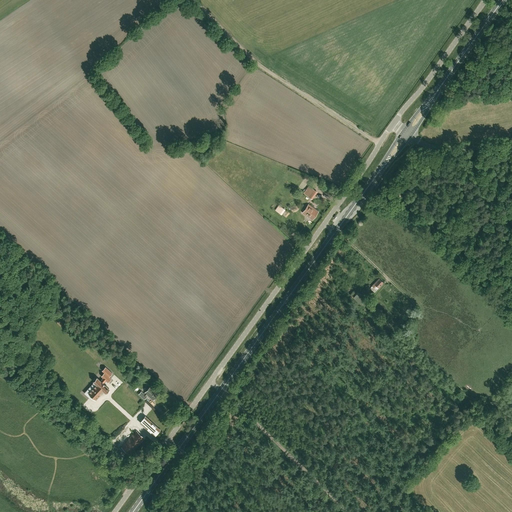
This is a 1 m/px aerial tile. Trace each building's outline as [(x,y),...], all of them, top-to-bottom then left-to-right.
[(311,198),(316,191),(309,186),(304,193),(311,198)] [(312,220),(318,212),(308,204),(302,213),(312,220)] [(277,205),(274,210),(281,215),(284,209),(277,205)] [(377,286),(379,288),(383,283),(379,279),(374,284),(374,283),(372,286),(375,289),(377,286)] [(112,373),(105,367),(102,371),(105,373),(101,376),(108,382),(111,378),(109,376),(112,373)] [(103,391),(104,391),(105,392),(106,392),(107,392),(109,390),(109,389),(97,378),(94,381),(97,384),(89,393),(96,399),(103,391)] [(153,400),(158,394),(151,386),(145,392),(145,393),(144,394),(141,392),(139,394),(144,399),(147,397),(146,396),(147,394),(153,400)] [(139,411),(133,417),(137,421),(143,414),(139,411)] [(154,436),(160,430),(145,417),(140,423),(154,436)] [(130,455),(145,438),(136,431),(121,447),(130,455)]
